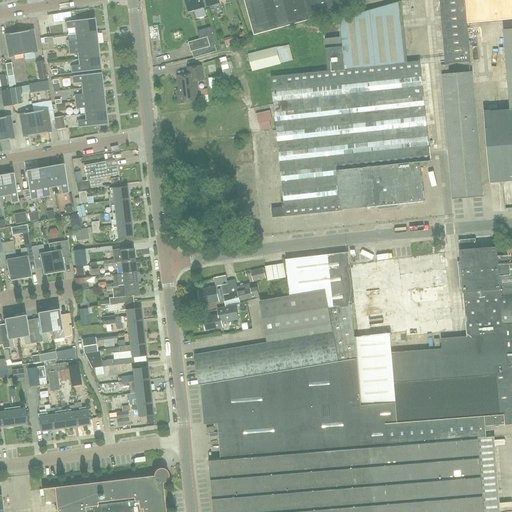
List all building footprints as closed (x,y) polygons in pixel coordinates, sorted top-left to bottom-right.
[(184,0),(188,12),(207,7),(205,0),(184,0)] [(354,8),(351,0),(240,0),(242,5),(245,4),(254,36),(354,8)] [(351,0),(354,8),(383,0),(351,0)] [(511,0),(439,0),(445,64),(470,62),(466,24),(511,19),(511,0)] [(426,161),(430,161),(419,61),(407,62),(400,1),(323,24),(327,70),(271,77),(284,207),(271,209),(272,218),(424,202),(420,167),(426,166),(426,161)] [(94,18),(66,21),(66,22),(67,28),(75,27),(75,34),(96,31),(94,18)] [(511,29),(503,30),(510,110),(484,112),(490,182),(511,180),(511,29)] [(19,32),(23,54),(37,52),(33,30),(19,32)] [(97,44),(96,31),(75,34),(76,40),(68,41),(69,47),(97,44)] [(23,54),(19,32),(5,35),(9,57),(23,54)] [(210,47),(207,37),(188,43),(191,52),(210,47)] [(99,57),(97,44),(69,47),(70,54),(78,53),(78,59),(99,57)] [(289,45),(276,48),(248,55),(252,71),(293,61),(289,45)] [(100,70),(99,57),(78,59),(79,65),(71,66),(72,72),(72,73),(100,70)] [(39,80),(46,79),(42,61),(36,63),(39,80)] [(4,64),(9,88),(16,86),(14,76),(13,76),(11,63),(4,64)] [(178,95),(179,103),(198,101),(195,81),(203,80),(201,66),(187,68),(188,75),(178,76),(180,95),(178,95)] [(482,197),(472,72),(442,74),(452,199),(453,199),(482,197)] [(101,73),(72,76),(72,77),(73,83),(81,82),(82,88),(102,86),(101,73)] [(104,98),(102,86),(82,88),(83,95),(75,96),(75,102),(104,98)] [(12,105),(21,104),(19,87),(10,88),(12,105)] [(3,106),(12,105),(10,89),(0,90),(3,106)] [(105,111),(104,98),(75,102),(76,108),(84,107),(85,113),(105,111)] [(33,112),(37,134),(51,132),(47,109),(33,112)] [(107,124),(105,111),(85,113),(86,120),(78,121),(78,127),(78,128),(107,124)] [(23,137),(37,134),(33,112),(19,114),(23,137)] [(0,117),(0,140),(14,138),(10,116),(0,117)] [(65,128),(62,116),(54,118),(56,129),(65,128)] [(91,191),(90,188),(101,186),(100,178),(118,175),(116,165),(106,167),(104,161),(84,165),(86,178),(88,178),(89,180),(76,183),(78,192),(91,191)] [(64,164),(51,166),(54,186),(61,185),(62,193),(68,192),(69,192),(64,164)] [(51,166),(38,169),(43,197),(49,195),(48,187),(54,186),(51,166)] [(43,197),(38,169),(25,171),(30,199),(31,199),(37,198),(35,190),(41,189),(43,197)] [(13,173),(0,175),(4,195),(10,194),(12,202),(18,201),(13,173)] [(110,189),(111,195),(108,195),(109,202),(128,199),(126,187),(113,188),(113,189),(110,189)] [(128,199),(109,202),(109,208),(112,208),(112,213),(129,211),(128,199)] [(78,204),(79,215),(86,213),(84,203),(78,204)] [(112,213),(113,220),(111,220),(111,225),(117,225),(131,224),(129,211),(112,213)] [(25,212),(14,214),(15,224),(27,222),(25,212)] [(117,225),(117,230),(114,230),(115,238),(118,237),(118,238),(132,236),(131,224),(117,225)] [(31,244),(29,233),(22,234),(24,245),(31,244)] [(194,355),(199,386),(200,386),(203,426),(217,425),(220,459),(208,460),(212,511),(483,511),(477,438),(485,437),(484,426),(504,424),(504,425),(511,424),(511,254),(497,255),(496,247),(493,247),(476,249),(475,239),(458,240),(459,245),(459,250),(460,262),(458,262),(460,288),(462,288),(466,336),(454,337),(441,338),(442,349),(432,350),(431,346),(405,348),(405,352),(391,353),(390,343),(389,335),(359,338),(354,303),(353,303),(349,264),(348,257),(347,251),(306,257),(285,260),(285,264),(290,296),(260,301),(267,343),(194,355)] [(56,251),(50,252),(53,272),(64,270),(62,256),(69,255),(66,241),(54,243),(54,244),(56,251)] [(53,272),(50,252),(44,253),(42,246),(43,246),(43,245),(32,247),(34,261),(40,260),(42,274),(53,272)] [(22,257),(16,258),(20,278),(31,276),(26,248),(20,249),(21,250),(22,257)] [(120,250),(121,262),(134,261),(133,248),(120,250)] [(85,249),(74,250),(75,267),(86,266),(85,249)] [(20,278),(16,258),(10,259),(9,252),(9,251),(4,252),(9,280),(20,278)] [(115,260),(109,260),(109,267),(115,266),(115,268),(122,268),(122,274),(136,272),(134,261),(121,262),(115,263),(115,260)] [(285,277),(283,264),(265,267),(268,280),(285,277)] [(75,268),(76,276),(84,275),(83,267),(75,268)] [(253,281),(265,278),(263,268),(251,271),(245,272),(246,277),(252,275),(253,281)] [(105,284),(106,287),(137,284),(136,272),(122,274),(123,280),(116,281),(117,283),(111,283),(105,284)] [(240,301),(253,298),(259,296),(257,287),(250,288),(249,284),(237,287),(235,280),(227,282),(230,293),(238,291),(240,301)] [(106,287),(106,291),(112,290),(117,289),(118,292),(124,291),(125,298),(139,296),(137,284),(106,287)] [(228,285),(223,286),(224,295),(226,306),(229,305),(239,303),(237,291),(230,293),(228,285)] [(201,306),(219,302),(216,287),(198,290),(201,306)] [(99,305),(102,305),(110,304),(123,303),(123,297),(109,298),(109,300),(107,300),(99,301),(99,305)] [(218,315),(203,317),(205,331),(222,328),(221,321),(226,320),(227,321),(238,319),(236,309),(236,305),(217,309),(218,315)] [(87,308),(79,309),(81,325),(90,324),(87,308)] [(122,323),(128,322),(142,320),(140,308),(126,310),(127,317),(123,317),(115,318),(115,323),(122,323)] [(48,311),(51,331),(52,331),(53,339),(64,337),(59,309),(48,311)] [(51,331),(48,311),(37,313),(42,341),(47,340),(46,332),(51,331)] [(25,315),(14,317),(18,337),(24,336),(25,344),(31,343),(25,315)] [(7,338),(1,339),(3,348),(14,346),(12,338),(18,337),(14,317),(3,319),(7,338)] [(128,322),(129,334),(143,332),(142,320),(128,322)] [(129,334),(130,345),(144,344),(143,332),(129,334)] [(94,338),(91,338),(81,339),(84,353),(97,351),(94,338)] [(119,352),(131,351),(132,357),(146,356),(144,344),(130,345),(130,346),(118,347),(107,349),(107,354),(119,352)] [(75,348),(66,350),(67,359),(76,359),(75,348)] [(102,367),(113,365),(129,364),(129,357),(112,359),(101,360),(102,367)] [(65,363),(64,360),(55,361),(56,364),(55,364),(56,371),(59,371),(61,380),(70,379),(69,369),(66,370),(65,363)] [(69,369),(70,379),(71,386),(81,385),(78,363),(68,365),(69,369)] [(51,386),(52,390),(58,389),(58,385),(57,379),(56,371),(55,364),(46,366),(47,372),(49,372),(51,386)] [(44,366),(27,369),(26,369),(29,387),(30,386),(39,385),(38,379),(45,378),(44,366)] [(134,381),(148,380),(147,368),(133,369),(134,381)] [(23,369),(12,370),(13,380),(24,378),(23,369)] [(0,378),(9,377),(8,370),(0,370),(0,378)] [(148,380),(134,381),(136,393),(150,391),(148,380)] [(136,393),(136,399),(132,400),(133,405),(132,405),(151,403),(150,391),(136,393)] [(74,405),(77,426),(89,424),(87,411),(86,411),(86,408),(81,408),(80,402),(74,403),(74,405)] [(132,410),(138,410),(138,417),(153,415),(151,403),(132,405),(132,410)] [(65,428),(77,426),(74,405),(68,406),(69,410),(63,411),(62,411),(65,428)] [(129,424),(128,412),(130,411),(129,405),(121,406),(122,412),(116,413),(118,426),(122,425),(122,430),(129,429),(129,425),(129,424)] [(62,407),(50,409),(53,429),(65,428),(62,411),(63,411),(62,407)] [(18,408),(11,409),(13,424),(26,422),(24,409),(19,410),(18,408)] [(6,412),(0,413),(0,416),(1,426),(13,424),(11,409),(5,409),(6,412)] [(40,431),(53,429),(50,409),(45,409),(45,413),(38,415),(39,418),(38,418),(40,431)] [(3,511),(1,495),(0,494),(0,511),(164,511),(162,483),(163,482),(165,481),(166,480),(167,478),(168,476),(168,474),(167,472),(164,469),(162,468),(160,468),(158,468),(156,469),(155,470),(154,472),(153,474),(153,476),(53,488),(56,510),(62,509),(62,511),(3,511)]
